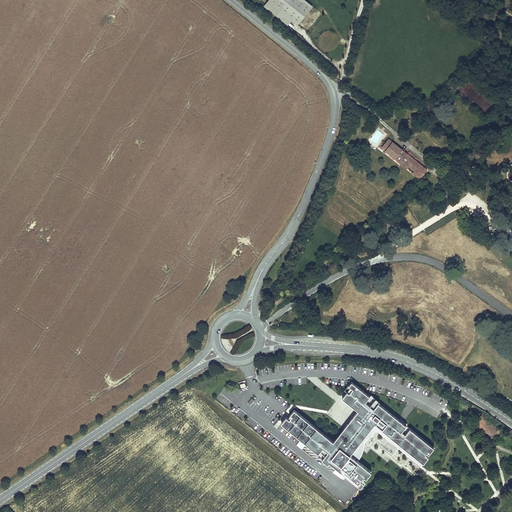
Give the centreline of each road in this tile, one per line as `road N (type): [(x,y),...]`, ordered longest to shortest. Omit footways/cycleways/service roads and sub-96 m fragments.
road 1 (secondary): [(230,0),(314,67),(334,94),(332,127),(301,211),(262,270)]
road 2 (residential): [(258,327),(356,265),(405,256),(446,269),(511,317)]
road 3 (tertiary): [(511,421),(425,368),(308,345)]
road 4 (secondary): [(0,499),(176,379)]
